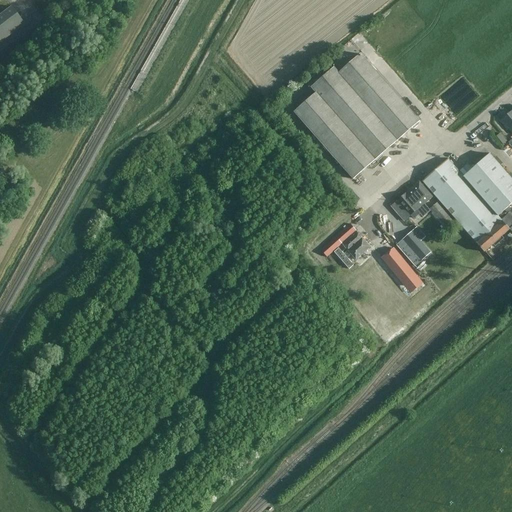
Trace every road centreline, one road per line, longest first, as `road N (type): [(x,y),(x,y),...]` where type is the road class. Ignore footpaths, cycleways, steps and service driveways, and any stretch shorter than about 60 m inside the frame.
road 1 (track): [(0,365),(35,305),(78,264),(84,221),(119,159),(185,100),(244,0)]
road 2 (residential): [(369,204),(511,90)]
